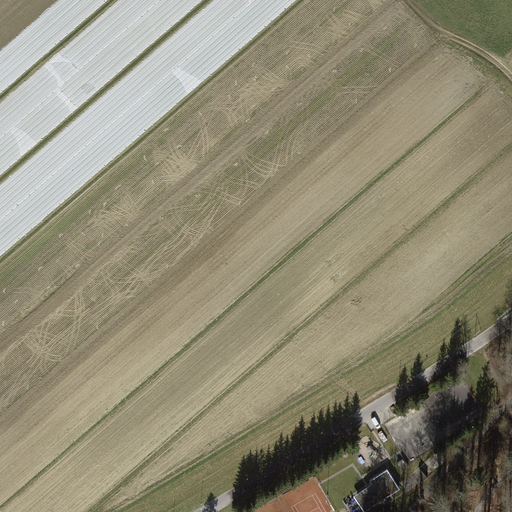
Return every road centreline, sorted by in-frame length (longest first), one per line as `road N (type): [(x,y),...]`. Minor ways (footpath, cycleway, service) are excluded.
road 1 (unclassified): [(511,321),(206,511)]
road 2 (track): [(511,78),(433,26),(411,0)]
